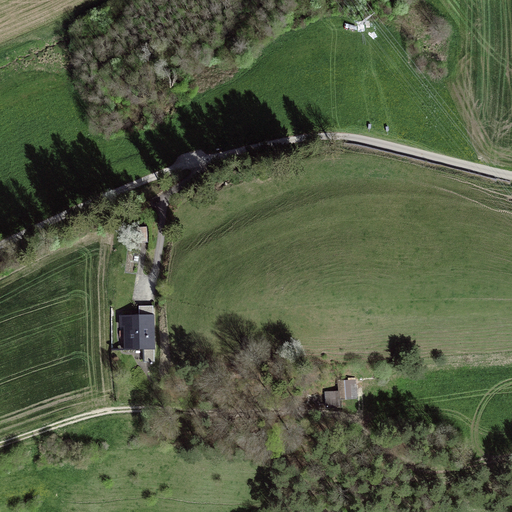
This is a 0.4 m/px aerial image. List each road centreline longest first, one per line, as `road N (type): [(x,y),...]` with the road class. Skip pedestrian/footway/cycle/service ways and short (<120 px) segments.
road 1 (unclassified): [(511,177),(331,137),(167,171),(0,249)]
road 2 (track): [(0,446),(109,412),(307,415)]
